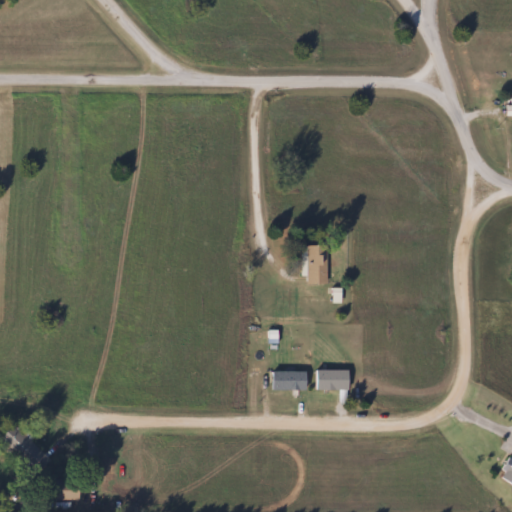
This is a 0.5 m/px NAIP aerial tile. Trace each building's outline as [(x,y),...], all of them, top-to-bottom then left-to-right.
[(500,115),(511,115),(511,103),(500,104),(500,115)] [(325,246),(300,246),(300,285),(325,285),(325,246)] [(311,391),(345,391),(345,371),(311,371),(311,391)] [(267,391),(302,391),(302,373),(267,373),(267,391)] [(0,436),(0,443),(32,476),(47,461),(12,425),(0,436)] [(511,487),(511,458),(498,478),(511,487)] [(75,500),(75,480),(45,480),(45,500),(75,500)]
